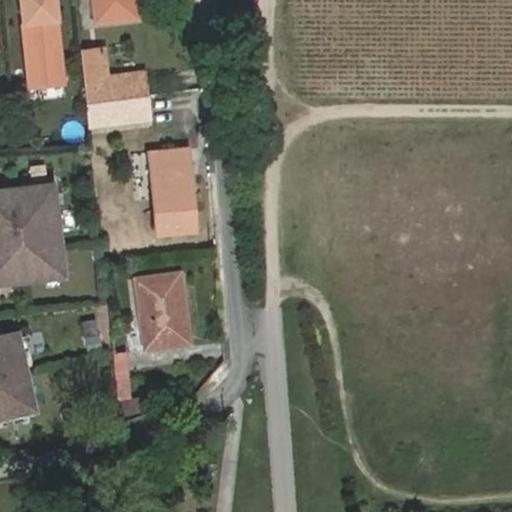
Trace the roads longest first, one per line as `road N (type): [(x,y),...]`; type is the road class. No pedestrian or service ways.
road 1 (track): [(511,502),(388,502),(357,468),(332,327),(316,299),(294,292),(272,304)]
road 2 (unclassified): [(209,0),(244,355)]
road 3 (track): [(0,467),(194,416),(232,388),(244,355)]
